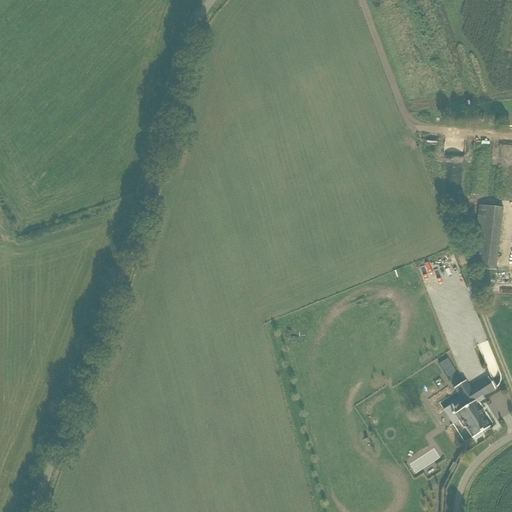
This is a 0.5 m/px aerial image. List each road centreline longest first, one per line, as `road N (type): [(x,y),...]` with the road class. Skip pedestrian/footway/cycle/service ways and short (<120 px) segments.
road 1 (unclassified): [(40,511),(209,0)]
road 2 (track): [(511,395),(349,0)]
